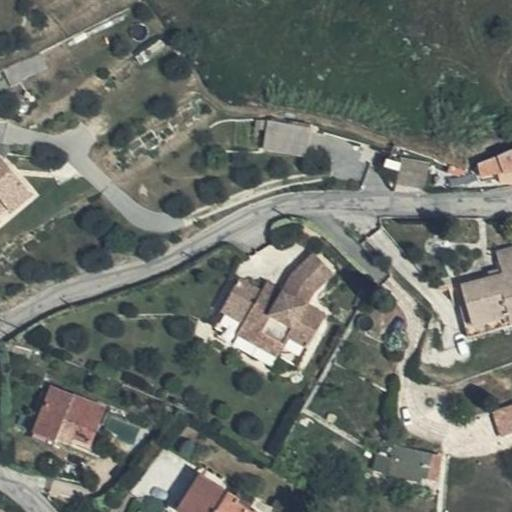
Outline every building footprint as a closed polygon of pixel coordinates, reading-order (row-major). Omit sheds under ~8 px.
[(14,64),(2,69),(7,79),(44,63),(39,53),(14,64)] [(311,133),(268,123),(262,149),(305,158),(311,133)] [(479,167),(478,167),(484,178),(498,173),(503,183),(511,180),(511,154),(506,157),(479,167)] [(429,183),(429,158),(402,158),(401,182),(429,183)] [(0,207),(5,215),(28,198),(0,162),(0,207)] [(239,323),(279,346),(285,335),(305,346),(323,312),(304,301),(311,288),(330,270),(310,251),(290,270),(283,290),(282,291),(275,300),(258,290),(238,278),(218,310),(239,323)] [(511,255),(466,268),(464,275),(467,284),(469,291),(455,295),(453,296),(468,344),(511,333),(511,328),(511,327),(511,255)] [(275,300),(282,291),(265,281),(258,290),(275,300)] [(457,287),(455,291),(455,295),(469,291),(467,284),(457,287)] [(267,366),(279,346),(239,323),(228,343),(267,366)] [(74,422),(67,435),(85,443),(101,407),(49,383),(28,430),(49,440),(53,429),(59,415),(74,422)] [(511,413),(508,402),(490,406),(497,431),(508,427),(511,422),(511,413)] [(53,429),(67,435),(74,422),(59,415),(53,429)] [(420,479),(427,457),(397,449),(395,457),(391,456),(393,452),(385,450),(385,453),(378,450),(375,456),(393,462),(390,474),(419,484),(420,479)] [(430,457),(427,457),(420,479),(434,482),(439,460),(430,457)] [(243,511),(245,509),(235,501),(201,478),(180,511),(243,511)]
